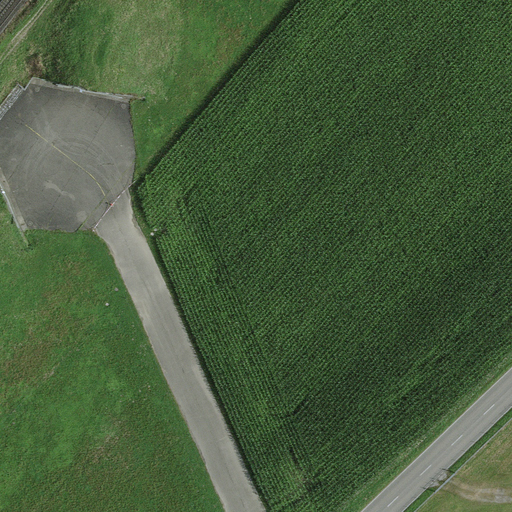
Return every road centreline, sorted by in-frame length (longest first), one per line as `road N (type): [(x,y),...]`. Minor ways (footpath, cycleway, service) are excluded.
road 1 (unknown): [(250,511),(60,109)]
road 2 (secondary): [(385,511),(511,390)]
